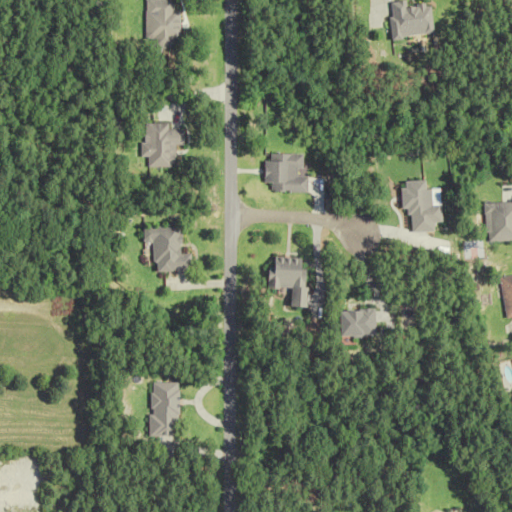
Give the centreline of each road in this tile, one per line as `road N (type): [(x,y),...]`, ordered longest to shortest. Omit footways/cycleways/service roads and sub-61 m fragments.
road 1 (residential): [(225,511),(226,0)]
road 2 (residential): [(226,212),(326,217),(356,230)]
